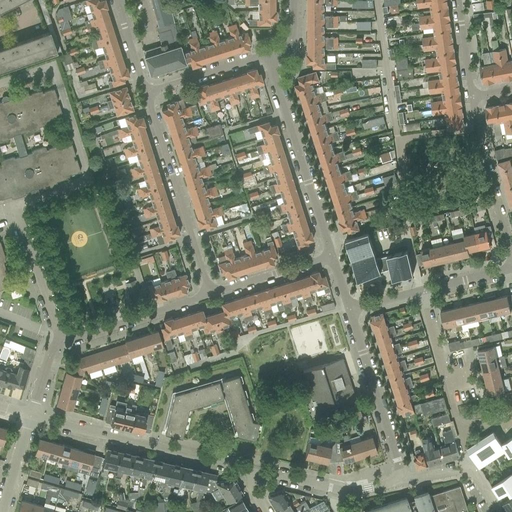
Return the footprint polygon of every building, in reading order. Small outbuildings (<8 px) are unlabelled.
[(0,0),(0,11),(22,0),(0,0)] [(37,0),(48,32),(49,31),(50,31),(52,38),(57,52),(61,51),(56,39),(43,0),(37,0)] [(88,6),(90,14),(106,9),(107,8),(104,0),(102,0),(98,1),(97,0),(86,0),(81,2),(83,7),(88,6)] [(150,0),(158,26),(156,27),(161,45),(144,51),(143,49),(142,50),(150,75),(186,64),(185,63),(182,52),(180,48),(181,47),(181,46),(180,46),(178,41),(179,41),(167,0),(150,0)] [(258,6),(258,13),(276,13),(276,11),(274,11),(274,0),(245,0),(245,6),(258,6)] [(367,0),(352,0),(352,8),(367,8),(373,8),(372,0),(367,0)] [(429,7),(430,11),(448,8),(446,0),(430,0),(416,2),(417,9),(429,7)] [(334,1),(308,1),(308,11),(325,11),(325,6),(338,6),(338,1),(334,1)] [(483,2),(471,3),(472,11),(484,9),(483,2)] [(418,16),(419,23),(449,19),(448,8),(430,11),(430,15),(418,16)] [(84,22),(86,26),(109,19),(106,9),(90,14),(92,19),(84,22)] [(69,11),(56,15),(56,17),(57,17),(58,23),(59,23),(63,21),(71,19),(69,11)] [(325,11),(308,11),(308,22),(334,22),(338,22),(338,17),(325,17),(325,11)] [(492,12),(483,13),(484,17),(489,17),(490,25),(493,25),(493,20),(492,16),(492,12)] [(276,13),(258,13),(258,20),(248,20),(249,25),(269,25),(269,20),(276,20),(276,13)] [(389,17),(390,27),(402,25),(401,16),(389,17)] [(95,27),(97,33),(112,28),(109,19),(86,26),(87,30),(95,27)] [(419,23),(411,25),(412,31),(420,30),(432,28),(433,32),(451,30),(449,19),(419,23)] [(67,20),(59,23),(61,31),(62,34),(71,31),(70,28),(67,20)] [(334,22),(308,22),(308,32),(324,32),(325,32),(325,27),(332,27),(338,27),(338,22),(334,22)] [(357,30),(371,30),(371,22),(357,22),(357,30)] [(235,24),(231,26),(239,51),(240,52),(249,49),(248,44),(250,43),(246,32),(239,35),(235,24)] [(230,37),(225,39),(230,54),(239,51),(231,26),(227,27),(230,37)] [(90,41),(92,45),(115,38),(112,28),(97,33),(98,39),(90,41)] [(422,38),(422,45),(452,40),(451,30),(433,32),(433,36),(422,38)] [(48,32),(34,37),(0,48),(0,72),(57,52),(52,38),(50,31),(49,31),(48,32)] [(216,31),(212,32),(220,57),(230,54),(225,39),(219,41),(216,31)] [(210,43),(206,45),(210,60),(220,57),(212,32),(207,34),(210,43)] [(324,32),(308,32),(308,42),(308,43),(338,43),(338,37),(324,37),(324,32)] [(196,37),(193,38),(201,63),(210,60),(206,45),(199,47),(196,37)] [(115,38),(92,45),(93,49),(101,47),(103,52),(118,47),(115,38)] [(191,49),(182,52),(185,63),(190,62),(192,68),(201,65),(200,63),(201,63),(193,38),(188,40),(191,49)] [(407,39),(395,41),(396,48),(408,46),(407,39)] [(435,50),(436,54),(454,51),(452,40),(422,45),(423,51),(435,50)] [(338,43),(308,43),(308,53),(308,54),(325,54),(325,53),(325,49),(334,49),(338,49),(338,43)] [(105,59),(97,61),(98,65),(122,58),(121,56),(118,47),(103,52),(105,59)] [(505,49),(499,50),(504,80),(511,78),(511,61),(511,60),(508,60),(505,49)] [(494,63),(490,64),(494,81),(504,80),(499,50),(492,51),(494,63)] [(424,59),(425,66),(455,62),(454,51),(436,54),(436,57),(424,59)] [(480,66),(483,83),(494,81),(490,64),(488,52),(482,53),(484,66),(480,66)] [(69,53),(60,56),(63,65),(72,62),(69,53)] [(308,54),(306,54),(306,63),(313,63),(313,68),(323,68),(336,68),(336,63),(325,63),(325,54),(308,54)] [(122,58),(98,65),(99,70),(108,67),(109,71),(109,73),(125,68),(124,66),(122,58)] [(407,58),(395,59),(397,70),(408,68),(407,58)] [(362,60),(362,68),(376,68),(376,60),(362,60)] [(72,62),(63,65),(66,71),(75,68),(72,62)] [(438,71),(439,75),(440,75),(457,72),(455,62),(425,66),(426,72),(438,71)] [(112,81),(107,82),(109,88),(115,86),(124,83),(123,78),(129,76),(126,67),(125,68),(109,73),(112,81)] [(246,71),(246,73),(254,98),(258,97),(255,87),(263,84),(259,73),(257,74),(255,68),(246,71)] [(408,68),(397,70),(398,79),(413,77),(412,68),(408,68)] [(300,84),(295,85),(298,95),(299,94),(299,93),(314,89),(312,83),(319,81),(316,71),(313,72),(298,77),(300,84)] [(427,80),(428,87),(458,83),(457,72),(440,75),(439,75),(440,79),(427,80)] [(246,73),(236,76),(241,91),(247,90),(250,99),(254,98),(246,73)] [(236,76),(227,79),(235,105),(239,103),(236,93),(241,91),(236,76)] [(227,79),(217,82),(222,98),(227,96),(231,106),(235,105),(227,79)] [(82,86),(85,94),(96,90),(94,82),(82,86)] [(207,84),(206,84),(215,111),(219,109),(216,100),(222,98),(217,82),(207,85),(207,84)] [(441,92),(442,96),(460,94),(458,83),(428,87),(429,94),(441,92)] [(215,111),(206,84),(198,87),(200,93),(196,95),(199,105),(208,102),(211,112),(215,111)] [(316,95),(323,92),(321,86),(314,89),(316,95)] [(0,290),(8,287),(7,285),(8,285),(6,277),(5,278),(4,276),(6,275),(6,272),(3,262),(5,261),(4,258),(5,258),(0,243),(0,199),(1,199),(1,200),(10,197),(11,199),(13,198),(13,199),(21,196),(24,195),(25,194),(25,193),(30,191),(37,188),(37,189),(42,187),(43,189),(44,188),(45,189),(55,185),(57,184),(56,182),(59,181),(66,179),(66,178),(69,177),(68,175),(70,175),(78,173),(77,172),(80,171),(76,160),(73,161),(72,157),(75,156),(71,144),(69,145),(68,144),(61,147),(60,148),(59,146),(56,147),(55,146),(48,148),(48,149),(46,150),(45,147),(43,147),(32,150),(33,151),(31,151),(31,153),(26,154),(20,134),(25,132),(25,134),(27,133),(27,134),(38,130),(39,129),(39,127),(48,124),(48,123),(51,122),(51,120),(52,120),(53,120),(60,118),(60,117),(62,117),(59,105),(56,106),(54,102),(57,101),(54,89),(51,90),(51,89),(44,92),(42,93),(41,91),(38,92),(38,91),(30,94),(31,94),(28,95),(28,92),(27,92),(26,93),(26,92),(15,96),(13,97),(14,98),(9,100),(2,103),(1,102),(0,102),(0,290)] [(106,102),(107,106),(129,99),(127,90),(121,91),(120,89),(108,92),(111,100),(106,102)] [(299,94),(302,103),(325,96),(325,93),(324,92),(323,92),(316,95),(314,89),(299,93),(299,94)] [(341,89),(332,92),(333,94),(334,97),(343,94),(341,89)] [(430,102),(431,109),(461,104),(460,94),(442,96),(442,100),(430,102)] [(302,103),(305,113),(327,106),(326,101),(327,100),(326,96),(325,96),(302,103)] [(129,99),(107,106),(108,109),(113,108),(116,116),(127,112),(127,110),(132,108),(129,99)] [(166,119),(166,120),(191,112),(189,107),(179,110),(176,101),(166,104),(168,108),(161,110),(164,119),(166,119)] [(419,110),(418,103),(403,105),(404,112),(419,110)] [(444,113),(445,117),(463,115),(461,104),(431,109),(432,115),(444,113)] [(507,104),(496,106),(499,123),(501,135),(505,134),(511,133),(507,104)] [(305,113),(309,123),(332,116),(331,112),(329,112),(327,106),(305,113)] [(499,123),(496,106),(485,108),(488,125),(493,124),(495,136),(501,135),(499,123)] [(347,109),(339,112),(340,117),(349,114),(347,109)] [(166,120),(169,130),(184,125),(182,118),(192,115),(191,112),(166,120)] [(120,129),(117,130),(118,134),(119,135),(144,127),(143,126),(145,126),(142,117),(136,119),(134,114),(125,117),(124,118),(117,120),(120,129)] [(445,117),(433,119),(434,126),(446,124),(446,129),(447,129),(464,126),(463,115),(445,117)] [(309,123),(312,133),(327,128),(325,122),(333,120),(332,116),(309,123)] [(369,121),(363,124),(364,128),(368,127),(384,123),(383,117),(369,121)] [(259,130),(262,139),(277,134),(277,133),(279,133),(276,124),(269,126),(268,122),(247,128),(249,133),(259,130)] [(219,124),(205,128),(209,138),(222,134),(221,129),(219,124)] [(169,130),(172,139),(197,131),(196,126),(186,129),(184,125),(169,130)] [(312,133),(315,143),(338,135),(337,131),(336,132),(334,126),(327,128),(312,133)] [(129,135),(131,142),(132,142),(147,137),(144,127),(119,135),(119,138),(129,135)] [(172,139),(175,149),(190,144),(188,138),(198,135),(197,131),(172,139)] [(255,147),(257,152),(281,144),(277,134),(262,139),(264,144),(255,147)] [(338,135),(315,143),(318,152),(333,148),(331,142),(339,139),(338,135)] [(123,150),(125,155),(150,147),(147,137),(132,142),(131,142),(133,146),(123,150)] [(175,149),(178,159),(203,151),(202,146),(192,149),(190,144),(175,149)] [(230,153),(227,144),(219,146),(222,155),(230,153)] [(266,152),(268,159),(284,154),(281,144),(257,152),(258,155),(266,152)] [(150,147),(125,155),(126,158),(127,158),(129,163),(137,161),(138,161),(153,156),(150,147)] [(494,150),(497,160),(506,157),(504,147),(494,150)] [(318,152),(321,162),(344,155),(343,151),(335,154),(333,148),(318,152)] [(178,159),(181,169),(197,164),(195,158),(205,155),(203,151),(178,159)] [(389,152),(380,155),(382,163),(392,160),(389,152)] [(262,166),(263,171),(287,163),(284,154),(268,159),(270,164),(262,166)] [(321,162),(324,172),(339,167),(338,162),(346,159),(344,155),(321,162)] [(129,169),(131,174),(156,166),(153,156),(138,161),(139,166),(129,169)] [(111,158),(104,160),(107,167),(113,165),(111,158)] [(497,163),(500,172),(511,168),(511,158),(511,159),(497,163)] [(197,164),(181,169),(184,178),(210,170),(208,166),(205,167),(203,162),(197,164)] [(273,172),(274,178),(290,173),(287,163),(263,171),(264,175),(273,172)] [(142,175),(144,181),(159,176),(156,166),(131,174),(132,178),(142,175)] [(324,172),(327,182),(351,174),(350,171),(341,173),(339,167),(324,172)] [(511,168),(500,172),(502,180),(511,177),(511,168)] [(184,178),(188,188),(203,183),(201,178),(211,175),(210,170),(184,178)] [(268,186),(269,190),(293,182),(290,173),(274,178),(276,183),(268,186)] [(327,182),(331,192),(346,187),(344,181),(352,179),(351,174),(327,182)] [(394,174),(383,178),(385,186),(397,182),(394,174)] [(136,189),(137,194),(162,186),(159,176),(144,181),(146,186),(136,189)] [(511,177),(502,180),(505,189),(511,186),(511,177)] [(279,192),(281,197),(296,192),(293,182),(269,190),(271,194),(279,192)] [(188,188),(191,198),(216,190),(215,186),(205,189),(203,183),(188,188)] [(148,195),(150,200),(165,195),(162,186),(137,194),(138,198),(148,195)] [(331,192),(334,202),(357,194),(356,190),(348,193),(346,187),(331,192)] [(116,189),(109,192),(110,192),(113,202),(119,200),(117,194),(121,193),(119,188),(116,189)] [(191,198),(194,207),(209,203),(208,198),(218,195),(216,190),(191,198)] [(274,206),(275,209),(299,202),(296,192),(281,197),(283,203),(274,206)] [(334,202),(337,211),(352,206),(350,202),(359,199),(357,194),(334,202)] [(142,209),(143,213),(169,205),(165,195),(150,200),(152,206),(142,209)] [(285,211),(287,216),(302,211),(299,202),(275,209),(277,214),(285,211)] [(194,207),(197,217),(222,209),(221,206),(211,209),(209,203),(194,207)] [(246,203),(230,208),(233,211),(237,210),(249,214),(246,203)] [(155,215),(156,220),(172,215),(169,205),(143,213),(145,218),(155,215)] [(337,211),(340,221),(365,213),(364,209),(354,213),(352,206),(337,211)] [(197,218),(196,219),(199,228),(205,226),(206,230),(216,227),(217,227),(223,224),(220,215),(224,214),(222,209),(197,217),(197,218)] [(281,225),(282,228),(305,221),(302,211),(287,216),(289,223),(281,225)] [(340,221),(338,222),(341,231),(348,229),(349,233),(359,230),(356,221),(367,217),(365,213),(340,221)] [(148,229),(149,233),(175,224),(172,215),(156,220),(158,226),(148,229)] [(292,231),(293,235),(308,230),(305,221),(282,228),(283,234),(292,231)] [(133,237),(149,233),(146,223),(130,228),(133,237)] [(175,224),(149,233),(150,234),(151,237),(156,236),(159,245),(175,240),(173,236),(179,234),(177,225),(175,225),(175,224)] [(486,231),(475,233),(479,249),(479,252),(486,250),(487,249),(486,247),(490,246),(489,240),(489,238),(488,239),(488,237),(493,236),(490,226),(486,227),(485,227),(486,231)] [(308,230),(293,235),(296,245),(291,246),(293,251),(308,246),(306,242),(313,240),(310,231),(309,231),(308,230)] [(368,233),(345,240),(358,279),(390,269),(392,279),(413,274),(407,251),(376,258),(368,233)] [(452,235),(454,243),(458,258),(469,256),(464,236),(463,233),(452,235)] [(475,233),(464,236),(469,256),(468,252),(479,249),(475,233)] [(144,235),(132,239),(134,245),(136,252),(142,250),(140,243),(146,241),(144,235)] [(250,241),(246,242),(254,269),(264,266),(259,250),(254,252),(250,241)] [(268,247),(259,250),(264,266),(265,267),(274,264),(272,258),(276,257),(271,241),(266,243),(268,247)] [(246,254),(240,256),(245,272),(254,269),(246,242),(242,243),(246,254)] [(454,243),(443,245),(447,261),(450,260),(450,262),(452,263),(458,261),(458,258),(454,243)] [(443,245),(432,248),(436,264),(447,261),(443,245)] [(432,248),(421,251),(424,266),(428,265),(428,267),(430,268),(436,266),(436,264),(432,248)] [(231,249),(228,250),(236,275),(245,272),(240,256),(234,258),(231,249)] [(236,275),(228,250),(227,250),(223,251),(226,262),(217,264),(220,274),(225,273),(227,279),(236,277),(235,275),(236,275)] [(152,256),(133,262),(135,268),(138,267),(137,264),(149,260),(150,263),(154,262),(152,256)] [(135,269),(132,270),(137,286),(144,284),(138,267),(135,268),(135,269)] [(174,270),(170,271),(177,294),(177,295),(186,292),(184,286),(189,285),(186,275),(176,278),(174,270)] [(167,280),(160,282),(160,283),(165,298),(166,297),(177,294),(170,271),(165,273),(167,280)] [(318,271),(309,274),(310,276),(314,290),(316,297),(325,294),(325,293),(329,291),(324,276),(320,277),(318,271)] [(310,276),(300,279),(307,302),(312,301),(309,292),(314,290),(310,276)] [(151,280),(145,281),(146,284),(147,288),(150,297),(155,296),(157,302),(165,299),(166,299),(166,298),(165,298),(160,282),(158,278),(151,280)] [(300,279),(290,282),(294,296),(294,297),(301,295),(303,303),(307,302),(300,279)] [(134,281),(127,283),(132,295),(138,292),(134,281)] [(290,282),(280,285),(287,308),(292,307),(297,305),(294,297),(294,296),(290,282)] [(280,285),(270,288),(275,303),(278,311),(284,310),(287,308),(280,285)] [(270,288),(260,291),(268,314),(268,315),(272,313),(270,305),(275,303),(270,288)] [(9,292),(12,299),(21,296),(19,289),(9,292)] [(260,291),(251,295),(255,309),(261,307),(264,316),(268,315),(268,314),(260,291)] [(251,295),(241,298),(248,320),(248,321),(253,319),(250,311),(255,309),(251,295)] [(509,295),(495,299),(499,315),(511,312),(509,304),(511,303),(509,295)] [(488,301),(484,301),(488,317),(499,315),(495,299),(495,296),(488,297),(487,299),(488,301)] [(241,298),(231,301),(236,316),(242,314),(244,322),(248,321),(248,320),(241,298)] [(231,301),(221,304),(223,311),(228,325),(233,324),(231,317),(236,316),(231,301)] [(484,301),(473,304),(477,320),(488,317),(484,301)] [(333,302),(320,306),(322,313),(335,308),(333,302)] [(473,304),(462,307),(466,323),(477,320),(473,304)] [(451,309),(455,325),(457,332),(463,330),(463,332),(468,331),(466,323),(462,307),(451,309)] [(444,328),(455,325),(451,309),(440,312),(444,328)] [(202,310),(192,313),(197,328),(202,327),(204,333),(205,333),(209,332),(209,331),(204,317),(202,310)] [(223,311),(214,314),(221,337),(225,335),(223,327),(228,325),(223,311)] [(192,313),(183,316),(190,339),(194,338),(193,337),(199,335),(197,328),(192,313)] [(373,320),(370,321),(372,329),(374,328),(374,329),(387,325),(386,323),(385,323),(382,313),(372,316),(373,320)] [(214,314),(204,317),(209,331),(209,332),(214,330),(217,337),(217,338),(221,337),(214,314)] [(183,316),(173,319),(178,334),(183,333),(185,340),(185,341),(190,339),(183,316)] [(165,327),(161,329),(164,338),(167,349),(172,347),(169,337),(178,334),(173,319),(172,320),(172,318),(163,321),(165,327)] [(374,329),(377,337),(395,331),(393,325),(388,327),(387,325),(374,329)] [(237,330),(228,333),(230,339),(239,337),(237,330)] [(157,331),(146,335),(151,350),(162,347),(157,331)] [(395,331),(377,337),(379,346),(393,341),(392,336),(396,335),(395,331)] [(146,335),(135,338),(140,354),(151,350),(146,335)] [(124,342),(125,344),(126,344),(130,357),(140,354),(135,338),(124,342)] [(23,352),(24,346),(6,339),(2,346),(22,354),(23,352)] [(393,341),(379,346),(382,354),(400,348),(399,343),(394,344),(393,341)] [(450,352),(457,350),(461,349),(459,341),(448,344),(450,352)] [(125,344),(111,349),(116,364),(131,359),(130,357),(126,344),(125,344)] [(477,347),(480,362),(496,358),(493,347),(492,347),(491,344),(477,347)] [(35,351),(24,346),(23,352),(34,356),(35,351)] [(400,348),(382,354),(385,362),(398,358),(397,354),(402,352),(400,348)] [(111,349),(97,353),(102,369),(116,364),(111,349)] [(206,358),(203,349),(198,351),(201,360),(206,358)] [(173,351),(166,354),(170,363),(176,361),(173,351)] [(32,362),(34,356),(23,352),(22,354),(21,358),(32,362)] [(73,361),(73,363),(82,371),(83,370),(86,369),(87,374),(102,369),(97,353),(82,358),(73,361)] [(194,362),(191,353),(182,356),(185,365),(194,362)] [(480,362),(483,372),(499,369),(506,367),(504,356),(496,358),(480,362)] [(355,399),(349,381),(341,358),(302,371),(316,412),(355,399)] [(398,358),(385,362),(387,370),(406,365),(404,360),(399,361),(398,358)] [(66,372),(63,383),(78,387),(81,377),(81,376),(82,371),(73,363),(70,373),(66,372)] [(387,370),(390,379),(404,374),(402,371),(407,369),(406,365),(387,370)] [(0,369),(0,384),(4,385),(4,384),(13,387),(12,388),(13,388),(14,385),(23,388),(28,370),(19,367),(16,374),(11,373),(11,370),(10,368),(6,367),(4,368),(3,371),(0,369)] [(499,369),(483,372),(486,384),(501,380),(499,369)] [(158,370),(156,380),(162,381),(164,372),(158,370)] [(404,374),(390,379),(393,387),(411,381),(410,377),(405,379),(404,374)] [(221,381),(237,437),(255,441),(259,423),(251,422),(238,376),(221,381)] [(501,380),(486,384),(488,395),(504,391),(502,381),(501,380)] [(393,387),(395,395),(409,391),(408,388),(413,387),(411,381),(393,387)] [(164,435),(182,439),(189,409),(188,407),(193,406),(194,408),(223,399),(218,382),(174,395),(164,435)] [(63,383),(59,394),(75,398),(78,387),(63,383)] [(306,390),(298,392),(302,402),(309,400),(306,390)] [(408,391),(395,395),(398,404),(398,405),(410,401),(417,399),(416,398),(415,394),(410,396),(409,391),(408,391)] [(75,398),(59,394),(56,405),(72,409),(75,398)] [(429,413),(446,408),(443,397),(426,401),(429,413)] [(105,422),(105,423),(111,424),(110,426),(121,428),(121,424),(126,404),(121,402),(116,401),(115,406),(109,404),(108,408),(107,413),(105,422)] [(398,405),(397,405),(399,413),(402,412),(403,416),(414,413),(411,405),(410,401),(398,405)] [(421,403),(413,405),(415,414),(423,411),(424,414),(429,413),(426,401),(421,403)] [(121,428),(130,430),(134,414),(129,413),(131,405),(126,404),(121,428)] [(352,413),(354,419),(361,417),(359,411),(352,413)] [(134,414),(130,430),(142,433),(143,432),(149,433),(153,416),(144,414),(139,415),(134,414)] [(448,414),(431,418),(433,424),(434,426),(450,421),(448,414)] [(361,417),(354,419),(356,425),(367,422),(365,416),(361,417)] [(349,417),(342,420),(344,426),(351,423),(349,417)] [(321,426),(313,429),(315,434),(322,432),(321,426)] [(445,445),(439,446),(444,461),(459,457),(453,438),(452,433),(451,430),(441,432),(442,435),(445,445)] [(481,439),(480,440),(492,458),(504,450),(505,450),(502,446),(493,432),(488,435),(487,434),(481,438),(481,439)] [(344,442),(334,443),(335,450),(335,462),(343,462),(343,463),(355,459),(350,444),(347,434),(342,436),(344,442)] [(430,435),(420,438),(424,451),(426,456),(429,466),(444,461),(439,446),(434,448),(430,435)] [(34,454),(46,458),(50,442),(47,441),(47,440),(46,438),(40,436),(34,454)] [(362,440),(361,440),(365,456),(376,452),(371,437),(362,440)] [(505,444),(502,446),(505,450),(504,450),(509,457),(510,456),(511,454),(511,437),(504,443),(505,444)] [(361,440),(350,444),(355,459),(365,456),(361,440)] [(480,440),(467,449),(470,454),(479,467),(480,467),(479,466),(492,458),(480,440)] [(46,458),(56,461),(61,445),(50,442),(46,458)] [(308,442),(304,458),(316,461),(319,445),(318,445),(308,442)] [(56,461),(67,464),(72,448),(61,445),(56,461)] [(319,445),(316,461),(327,463),(327,462),(335,462),(335,450),(330,450),(331,448),(319,445)] [(67,464),(78,467),(83,451),(72,448),(67,464)] [(103,459),(100,474),(101,479),(105,480),(106,475),(108,468),(115,470),(119,452),(106,449),(105,452),(103,459)] [(414,459),(417,469),(428,466),(425,456),(423,452),(420,453),(419,449),(414,451),(416,455),(415,455),(416,458),(414,459)] [(78,467),(77,471),(97,477),(101,459),(102,457),(94,455),(95,452),(88,450),(86,451),(86,452),(83,451),(78,467)] [(122,472),(128,473),(132,455),(119,452),(115,470),(113,478),(115,483),(119,484),(122,472)] [(132,481),(138,483),(144,458),(132,455),(128,473),(134,475),(132,481)] [(146,477),(152,479),(157,461),(144,458),(138,483),(138,486),(138,492),(138,496),(142,495),(146,477)] [(156,490),(163,492),(169,464),(157,461),(152,479),(159,480),(156,490)] [(171,483),(178,485),(183,467),(169,464),(163,492),(169,493),(171,483)] [(184,486),(191,488),(195,470),(183,467),(178,485),(176,495),(182,496),(184,486)] [(28,476),(39,479),(41,473),(30,470),(28,476)] [(196,502),(190,503),(192,511),(200,511),(204,510),(201,501),(204,491),(203,491),(207,473),(196,470),(195,470),(191,488),(197,490),(195,499),(196,502)] [(203,491),(204,491),(205,491),(209,492),(215,501),(223,497),(226,503),(242,494),(235,481),(232,479),(215,483),(216,475),(207,473),(203,491)] [(42,480),(50,482),(52,476),(44,474),(42,480)] [(511,474),(491,487),(499,498),(508,492),(510,495),(511,494),(511,475),(511,474)] [(26,485),(37,488),(39,482),(27,479),(26,485)] [(64,486),(72,488),(74,483),(65,480),(64,486)] [(88,480),(84,494),(92,497),(96,482),(88,480)] [(40,489),(47,491),(49,485),(42,483),(40,489)] [(49,485),(47,491),(55,493),(57,487),(49,485)] [(369,510),(362,511),(472,511),(473,511),(474,511),(473,510),(467,511),(466,511),(463,502),(458,488),(459,487),(459,486),(444,491),(442,492),(443,492),(443,493),(429,497),(427,491),(413,496),(415,502),(408,504),(407,503),(406,498),(369,510)] [(62,495),(69,497),(71,491),(63,489),(62,495)] [(304,500),(298,504),(295,499),(288,503),(281,490),(268,494),(268,497),(276,511),(303,511),(306,510),(309,509),(304,500)] [(55,493),(47,491),(43,507),(46,508),(51,498),(56,500),(58,494),(55,493)] [(69,497),(58,494),(56,500),(68,503),(69,497)] [(511,511),(511,497),(503,504),(508,511),(511,511)] [(118,500),(115,507),(125,510),(128,499),(118,500)] [(158,505),(151,506),(152,511),(155,511),(163,511),(163,503),(163,499),(157,500),(158,505)] [(244,511),(247,510),(240,499),(227,507),(227,506),(217,511),(244,511)] [(17,511),(29,511),(32,504),(21,500),(17,511)] [(82,507),(90,509),(91,503),(83,501),(82,507)] [(318,511),(328,511),(329,511),(323,501),(309,509),(306,510),(307,511),(313,511),(318,509),(319,511),(318,511)]
